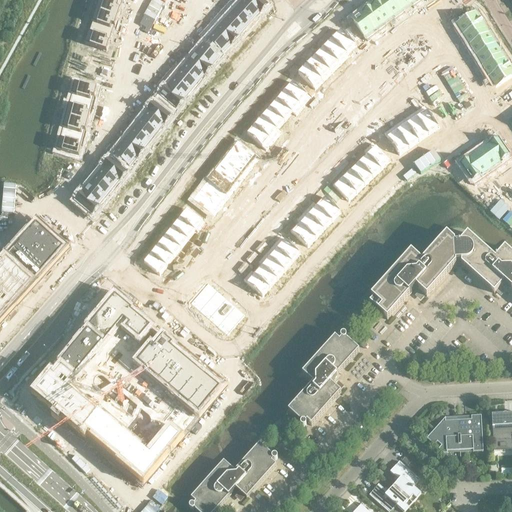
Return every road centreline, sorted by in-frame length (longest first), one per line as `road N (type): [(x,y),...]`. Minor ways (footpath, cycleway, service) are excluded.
road 1 (residential): [(511,89),(387,179),(229,355),(114,256)]
road 2 (residential): [(114,256),(237,98),(312,22)]
road 3 (residential): [(298,12),(101,244)]
road 4 (residential): [(0,387),(114,256)]
road 5 (residential): [(101,244),(0,363)]
road 6 (residential): [(394,426),(425,394),(511,387)]
